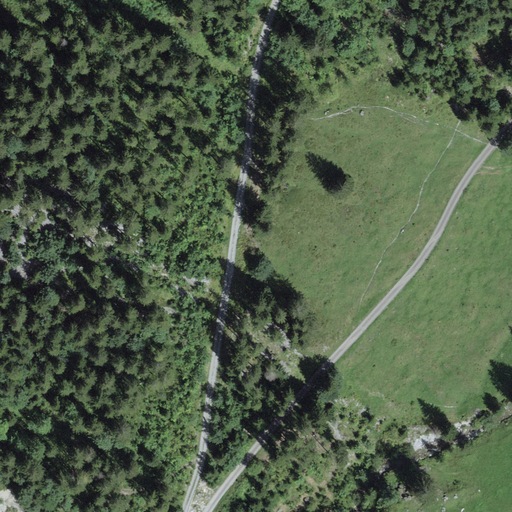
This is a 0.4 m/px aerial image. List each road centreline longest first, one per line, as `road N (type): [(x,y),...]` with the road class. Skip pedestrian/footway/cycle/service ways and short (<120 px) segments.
road 1 (track): [(184,511),(201,457),(254,77),(276,0)]
road 2 (track): [(366,322),(207,511)]
road 3 (track): [(511,124),(459,189),(416,266),(366,322)]
